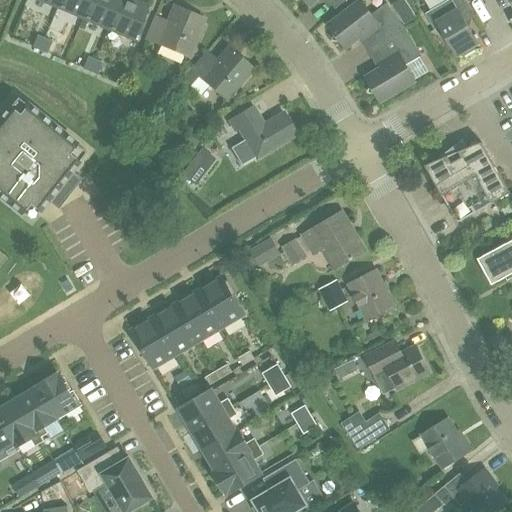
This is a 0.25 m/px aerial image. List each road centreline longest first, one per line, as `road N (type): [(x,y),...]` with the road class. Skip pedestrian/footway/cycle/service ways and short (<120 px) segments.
road 1 (residential): [(80,320),(359,152)]
road 2 (residential): [(511,421),(359,152)]
road 3 (residential): [(80,320),(195,511)]
road 4 (residential): [(359,152),(304,59),(257,0)]
road 5 (residential): [(359,152),(511,60)]
